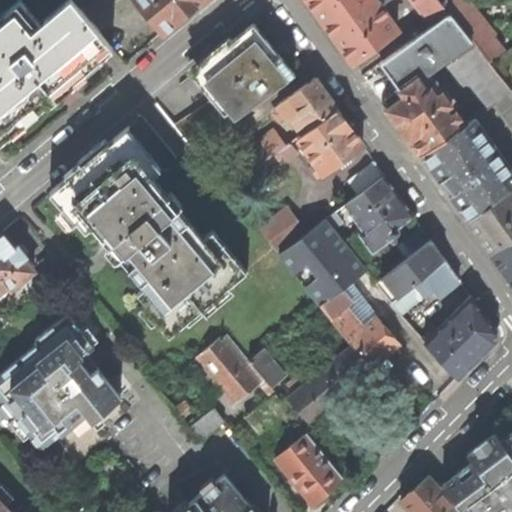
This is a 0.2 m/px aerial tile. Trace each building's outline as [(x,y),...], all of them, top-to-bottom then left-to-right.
[(73,0),(66,0),(46,18),(47,19),(42,24),(40,22),(21,0),(19,0),(6,12),(0,16),(0,141),(49,101),(51,103),(57,98),(52,92),(69,78),(109,44),(89,20),(74,2),(73,0)] [(76,0),(74,2),(89,20),(115,0),(76,0)] [(133,0),(161,33),(201,0),(133,0)] [(397,28),(376,0),(308,0),(326,24),(352,61),(397,28)] [(441,2),(440,0),(410,0),(431,26),(450,12),(441,2)] [(475,44),(489,61),(504,50),(492,35),(494,33),(467,0),(443,0),(441,2),(450,12),(471,39),(475,44)] [(431,26),(380,62),(390,75),(399,88),(400,89),(417,77),(418,78),(443,61),(471,39),(450,12),(431,26)] [(238,114),(294,73),(270,44),(252,23),(199,66),(221,93),(238,114)] [(468,76),(489,61),(475,44),(450,62),(464,79),(468,76)] [(511,90),(489,61),(468,76),(491,106),(511,90)] [(291,115),(304,133),(337,109),(324,91),(314,77),(277,104),(280,108),(274,113),(278,119),(285,114),(287,118),(291,115)] [(400,89),(399,88),(381,101),(402,128),(421,156),(466,124),(435,82),(426,89),(418,78),(417,77),(400,89)] [(74,83),(69,78),(52,92),(57,98),(60,95),(74,83)] [(238,114),(221,93),(175,126),(192,147),(238,114)] [(317,177),(322,173),(323,173),(362,144),(355,134),(337,109),(304,133),(297,138),(318,167),(313,171),(317,177)] [(511,167),(475,117),(466,124),(421,156),(422,157),(423,156),(436,175),(435,176),(442,184),(450,197),(452,196),(467,217),(466,218),(467,220),(508,189),(511,186),(511,167)] [(160,167),(126,127),(86,161),(50,191),(61,205),(64,204),(86,230),(93,224),(145,287),(138,293),(146,303),(144,305),(169,335),(246,271),(212,231),(202,239),(150,176),(160,167)] [(227,189),(274,155),(286,146),(276,132),(216,177),(227,189)] [(286,146),(274,155),(282,166),(297,155),(289,144),(286,146)] [(348,180),(358,194),(384,174),(374,161),(348,180)] [(373,252),(398,234),(398,231),(396,228),(413,215),(402,199),(384,174),(358,194),(345,204),(364,231),(360,234),(373,252)] [(491,253),(511,237),(511,194),(508,189),(467,220),(491,253)] [(279,254),(306,233),(287,208),(260,228),(279,254)] [(391,364),(385,356),(400,343),(377,316),(364,327),(361,322),(374,311),(351,281),(366,269),(325,219),(306,233),(279,254),(352,345),(371,367),(377,375),(386,368),(391,364)] [(422,226),(402,241),(411,254),(431,239),(422,226)] [(10,290),(34,270),(24,257),(27,255),(18,244),(15,246),(3,231),(0,232),(0,289),(5,285),(10,290)] [(511,237),(491,253),(511,281),(511,237)] [(401,294),(413,284),(445,258),(431,239),(411,254),(375,282),(391,302),(401,294)] [(45,289),(66,272),(51,254),(39,263),(46,272),(37,280),(45,289)] [(438,296),(459,278),(445,258),(413,284),(421,293),(422,294),(430,287),(438,296)] [(413,284),(401,294),(409,303),(421,293),(413,284)] [(496,340),(496,329),(471,295),(437,330),(431,324),(426,328),(432,335),(425,342),(458,378),(480,356),(496,340)] [(92,420),(120,397),(96,368),(90,373),(78,358),(85,353),(93,346),(67,313),(35,339),(38,343),(0,373),(0,398),(40,449),(71,424),(85,412),(92,420)] [(259,382),(263,379),(248,360),(226,333),(198,356),(218,381),(234,402),(259,382)] [(305,372),(288,386),(294,394),(289,398),(308,420),(344,390),(371,367),(352,345),(311,379),(305,372)] [(261,350),(248,360),(263,379),(270,387),(283,377),(261,350)] [(90,360),(85,353),(78,358),(90,373),(96,368),(90,360)] [(263,379),(259,382),(270,396),(274,393),(270,387),(263,379)] [(295,418),(274,393),(270,396),(246,416),(260,433),(282,416),(289,424),(295,418)] [(201,439),(225,420),(215,407),(191,426),(201,439)] [(78,431),(92,420),(85,412),(71,424),(78,431)] [(342,476),(305,430),(275,456),(314,504),(327,491),(342,476)] [(511,511),(511,431),(501,440),(473,461),(442,485),(463,511),(511,511)] [(467,453),(473,461),(501,440),(494,432),(480,443),(467,453)] [(255,511),(224,473),(176,511),(255,511)] [(459,511),(427,475),(412,488),(401,499),(412,511),(459,511)] [(0,485),(0,511),(11,511),(5,505),(13,497),(1,485),(0,485)]
